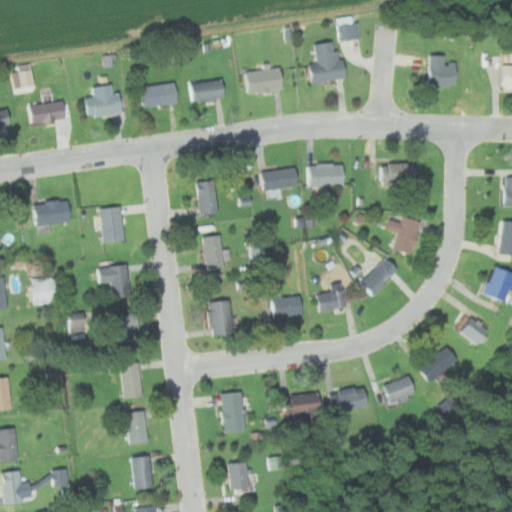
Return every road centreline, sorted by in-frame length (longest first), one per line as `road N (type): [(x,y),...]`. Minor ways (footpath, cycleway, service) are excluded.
road 1 (residential): [(511,129),(311,126),(0,169)]
road 2 (residential): [(178,368),(364,344),(404,325),(439,283),(448,258),(457,128)]
road 3 (residential): [(194,511),(152,149)]
